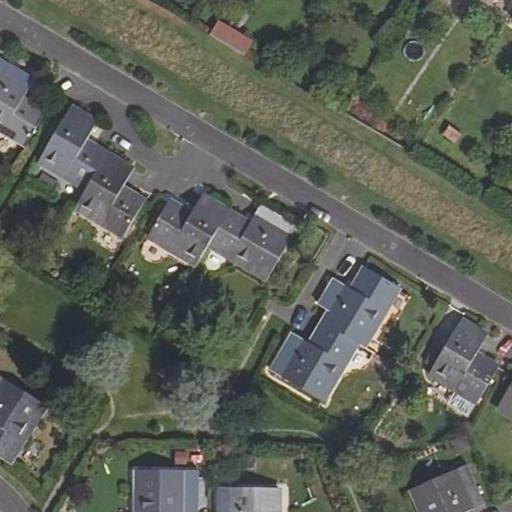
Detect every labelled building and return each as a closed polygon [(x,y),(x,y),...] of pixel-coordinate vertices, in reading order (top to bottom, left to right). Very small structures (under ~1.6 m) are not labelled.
[(204,30),(237,50),(246,37),(213,17),(204,30)] [(0,127),(23,142),(44,109),(30,100),(28,104),(19,99),(33,77),(0,56),(0,127)] [(74,208),(122,238),(144,204),(128,194),(126,198),(119,193),(132,171),(108,156),(93,147),(91,150),(83,145),(90,134),(97,123),(73,108),(39,161),(86,190),(74,208)] [(441,131),(455,140),(460,131),(447,122),(441,131)] [(207,241),(266,277),(296,225),(260,203),(254,215),(247,225),(239,221),(242,217),(202,195),(190,216),(181,211),(183,207),(169,198),(148,233),(195,261),(207,241)] [(276,368),(316,392),(351,334),(358,338),(394,280),(360,259),(351,274),(355,276),(350,284),(340,276),(329,270),(314,296),(324,302),(317,313),(308,328),(311,331),(307,337),(298,331),(287,324),(264,361),(276,368)] [(427,369),(474,397),(495,362),(481,354),(479,358),(471,353),(478,341),(485,329),(460,314),(453,326),(427,369)] [(0,450),(3,453),(39,397),(1,372),(0,371),(0,450)] [(511,375),(495,405),(511,415),(511,375)] [(443,455),(461,495),(473,489),(456,449),(443,455)] [(401,475),(417,511),(460,511),(458,507),(454,508),(451,499),(461,495),(443,455),(401,475)] [(164,511),(165,506),(177,507),(190,507),(191,465),(178,464),(131,464),(129,511),(164,511)] [(272,511),(273,482),(226,481),(214,481),(212,511),(272,511)]
